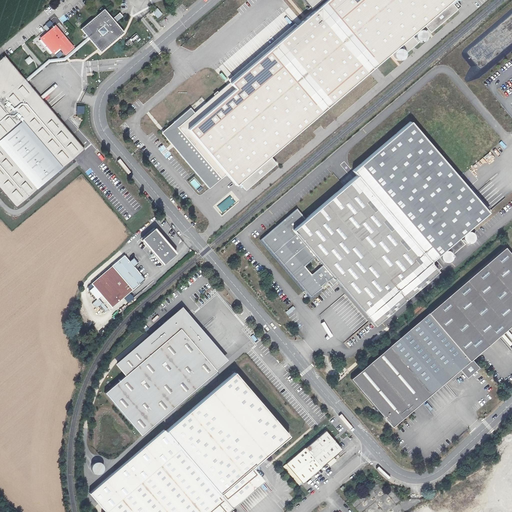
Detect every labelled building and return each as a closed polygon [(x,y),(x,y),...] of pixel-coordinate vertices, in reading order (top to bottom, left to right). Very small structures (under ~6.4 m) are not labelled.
[(326,0),(232,81),(228,76),(211,91),(215,96),(195,113),(191,108),(163,133),(211,190),(223,180),(230,189),(451,0),(326,0)] [(158,18),(163,14),(157,8),(152,13),(158,18)] [(116,23),(112,19),(104,9),(81,29),(100,52),(124,32),(116,23)] [(268,11),(265,13),(272,27),(279,23),(274,11),(269,13),(268,11)] [(117,14),(112,19),(116,23),(121,18),(117,14)] [(285,14),(279,20),(284,25),(290,19),(285,14)] [(41,38),(53,52),(58,58),(64,52),(66,55),(73,48),(67,40),(55,26),(41,38)] [(129,47),(133,43),(129,39),(125,43),(129,47)] [(28,65),(34,61),(30,56),(25,60),(28,65)] [(30,95),(34,91),(5,57),(0,60),(0,189),(15,207),(83,149),(54,114),(49,118),(30,95)] [(54,114),(34,91),(30,95),(49,118),(54,114)] [(76,113),(84,114),(85,106),(77,105),(76,113)] [(430,262),(487,214),(410,124),(354,173),(358,178),(295,233),(305,245),(282,265),(304,291),(303,292),(305,295),(307,293),(311,298),(322,288),(321,286),(333,277),(375,326),(438,272),(430,262)] [(123,206),(131,216),(142,208),(134,198),(123,206)] [(139,240),(160,265),(175,254),(153,228),(139,240)] [(511,256),(504,247),(490,259),(433,309),(351,379),(392,427),(413,409),(411,407),(448,376),(449,378),(459,369),(471,359),(511,324),(511,256)] [(124,298),(129,293),(145,280),(134,267),(138,263),(133,258),(129,261),(124,256),(92,284),(94,287),(90,291),(97,300),(102,296),(112,308),(124,298)] [(319,308),(331,297),(326,292),(314,302),(319,308)] [(127,302),(133,297),(129,293),(124,298),(127,302)] [(174,315),(175,315),(177,318),(177,321),(183,321),(183,319),(187,316),(188,317),(189,318),(190,319),(181,309),(171,317),(172,317),(173,316),(174,315)] [(171,317),(170,318),(164,323),(164,324),(117,364),(126,374),(104,393),(141,435),(216,371),(213,367),(221,360),(193,328),(196,326),(190,319),(189,318),(188,317),(187,316),(183,319),(183,321),(177,321),(177,318),(175,315),(174,315),(173,316),(172,317),(171,317)] [(193,328),(221,360),(223,358),(196,326),(193,328)] [(471,359),(459,369),(466,378),(478,368),(471,359)] [(336,379),(340,376),(333,369),(330,371),(336,379)] [(230,375),(267,419),(272,415),(235,372),(230,375)] [(267,419),(230,375),(162,434),(160,432),(87,495),(101,511),(228,511),(231,509),(233,511),(263,486),(254,475),(294,440),(272,415),(267,419)] [(411,407),(413,409),(449,378),(448,376),(411,407)] [(291,470),(302,483),(342,450),(325,430),(286,464),(284,466),(288,472),(291,470)] [(328,463),(330,466),(337,461),(334,458),(328,463)] [(92,464),(93,475),(105,474),(104,463),(92,464)] [(291,470),(288,472),(300,485),(302,483),(291,470)]
